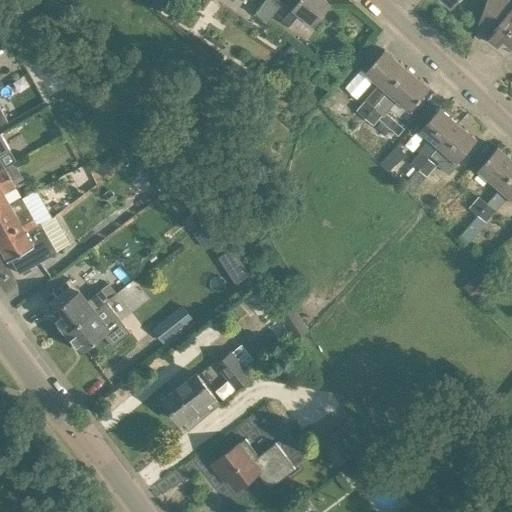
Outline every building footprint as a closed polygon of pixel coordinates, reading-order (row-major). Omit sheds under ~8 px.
[(168,0),(167,0),(151,0),(148,5),(159,13),(168,0)] [(268,23),(283,3),(278,0),(265,0),(256,13),(268,23)] [(315,26),(331,5),(323,0),(299,0),(292,9),(293,10),(283,22),(295,32),(305,19),(315,26)] [(441,0),(452,9),(459,0),(441,0)] [(511,4),(507,0),(487,0),(480,21),(492,32),(486,39),(496,47),(502,40),(511,48),(511,4)] [(429,89),(384,50),(365,73),(378,85),(356,111),(374,126),(379,120),(390,129),(396,122),(387,113),(397,101),(410,112),(429,89)] [(51,114),(47,108),(40,112),(43,118),(51,114)] [(419,171),(429,159),(431,156),(458,124),(439,108),(420,131),(429,139),(418,151),(419,153),(410,163),(419,171)] [(457,163),(477,141),(458,124),(431,156),(439,163),(437,165),(449,175),(458,164),(457,163)] [(0,182),(10,177),(6,169),(0,158),(0,156),(10,151),(1,134),(0,134),(0,182)] [(57,144),(64,140),(62,136),(55,140),(57,144)] [(409,156),(398,145),(379,164),(390,175),(409,156)] [(486,204),(477,215),(486,223),(491,217),(509,233),(511,229),(511,221),(505,219),(496,212),(509,198),(511,200),(511,160),(497,148),(477,170),(499,189),(486,204)] [(95,166),(103,176),(124,160),(116,150),(95,166)] [(162,194),(183,178),(164,151),(149,163),(155,171),(149,176),(162,194)] [(412,195),(436,166),(429,159),(419,171),(404,188),(412,195)] [(6,169),(10,177),(15,185),(24,179),(19,172),(14,164),(6,169)] [(0,210),(22,198),(15,185),(10,177),(0,182),(0,210)] [(109,204),(116,198),(110,190),(102,196),(109,204)] [(479,196),(469,208),(477,215),(486,204),(479,196)] [(0,237),(34,218),(28,208),(22,198),(0,210),(0,237)] [(198,223),(191,214),(180,222),(188,231),(198,223)] [(486,223),(477,215),(458,237),(467,246),(487,224),(486,223)] [(0,245),(8,261),(11,259),(49,238),(42,224),(38,226),(34,218),(0,237),(0,245)] [(213,219),(195,234),(207,249),(225,235),(213,219)] [(49,238),(11,259),(20,274),(58,253),(49,238)] [(104,301),(121,288),(115,280),(87,302),(69,279),(45,298),(54,310),(50,313),(66,333),(104,301)] [(120,321),(105,303),(104,301),(66,333),(82,353),(109,330),(120,321)] [(195,323),(183,308),(155,330),(166,346),(195,323)] [(308,332),(292,308),(279,316),(295,341),(308,332)] [(237,389),(252,378),(232,353),(218,365),(237,389)] [(188,431),(220,405),(197,374),(162,401),(180,423),(182,422),(188,431)] [(335,466),(365,446),(349,422),(319,443),(335,466)] [(269,488),(295,469),(276,443),(258,457),(246,440),(239,445),(238,444),(216,461),(237,489),(258,473),(269,488)] [(366,454),(346,468),(356,482),(376,468),(366,454)]
